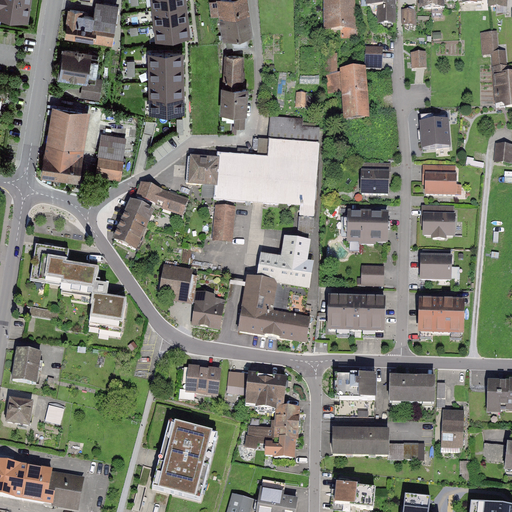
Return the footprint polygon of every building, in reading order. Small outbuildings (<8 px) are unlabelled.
[(0,0),(0,15),(26,19),(29,0),(0,0)] [(153,0),(155,9),(185,5),(184,0),(153,0)] [(248,8),(247,0),(217,0),(210,1),(213,17),(223,15),(223,12),(248,8)] [(355,28),(354,0),(325,0),(326,31),(341,31),(341,39),(357,39),(357,28),(355,28)] [(395,25),(395,0),(368,0),(368,7),(380,8),(378,25),(395,25)] [(442,0),(422,0),(423,9),(443,9),(442,0)] [(70,10),(66,35),(111,42),(117,6),(97,3),(94,17),(84,16),(84,12),(70,10)] [(155,9),(158,39),(189,35),(185,5),(155,9)] [(223,12),(223,15),(227,40),(232,39),(233,48),(247,46),(246,37),(252,36),(248,8),(223,12)] [(494,54),(493,36),(483,36),(484,55),(494,54)] [(384,69),(385,47),(367,47),(367,69),(384,69)] [(65,51),(60,76),(85,80),(83,96),(97,99),(100,82),(94,81),(99,56),(65,51)] [(181,51),(151,52),(151,68),(181,67),(181,51)] [(426,68),(425,54),(413,54),(414,68),(426,68)] [(494,54),(495,69),(506,68),(505,54),(494,54)] [(240,79),(241,57),(226,56),(224,88),(242,89),(242,79),(240,79)] [(181,67),(151,68),(152,82),(182,81),(181,67)] [(507,108),(511,107),(511,75),(508,75),(508,68),(506,68),(495,69),(497,103),(506,102),(507,108)] [(367,119),(363,71),(344,73),(346,120),(367,119)] [(182,81),(152,82),(152,97),(182,96),(182,81)] [(245,117),(246,90),(242,89),(224,88),(223,112),(236,113),(236,116),(245,117)] [(308,108),(308,92),(298,92),(298,108),(308,108)] [(182,96),(152,97),(153,113),(183,112),(182,96)] [(83,113),(57,109),(49,154),(45,153),(41,174),(79,180),(83,156),(76,155),(83,113)] [(255,158),(217,155),(217,162),(215,187),(214,200),(302,206),(301,216),(314,217),(320,145),(301,144),(302,129),(293,128),(294,121),(272,119),(270,141),(256,140),(255,158)] [(451,124),(419,127),(422,156),(453,153),(451,124)] [(124,139),(104,135),(98,173),(118,177),(124,139)] [(511,146),(499,145),(498,164),(511,165),(511,146)] [(215,187),(217,162),(190,160),(188,185),(215,187)] [(363,195),(388,195),(389,167),(363,167),(363,195)] [(428,169),(427,195),(456,196),(457,169),(428,169)] [(169,195),(143,185),(138,199),(164,208),(169,195)] [(187,201),(169,195),(164,208),(164,209),(182,216),(187,201)] [(132,203),(127,215),(148,224),(153,214),(132,203)] [(232,241),(235,211),(217,209),(214,239),(232,241)] [(425,210),(425,236),(454,236),(454,210),(425,210)] [(386,245),(387,216),(351,214),(350,243),(386,245)] [(127,215),(115,241),(137,251),(148,224),(127,215)] [(311,245),(276,239),(272,259),(262,257),(258,282),(309,290),(314,265),(307,264),(311,245)] [(60,295),(104,303),(106,289),(97,288),(99,272),(69,267),(71,253),(37,248),(31,282),(62,287),(60,295)] [(422,257),(422,281),(451,281),(451,257),(422,257)] [(384,268),(362,268),(361,288),(384,288),(384,268)] [(166,272),(162,293),(187,298),(190,277),(166,272)] [(308,322),(304,322),(309,290),(258,282),(249,280),(240,332),(305,343),(308,322)] [(195,325),(219,329),(225,291),(200,288),(195,325)] [(127,307),(95,301),(90,325),(123,331),(127,307)] [(328,336),(384,337),(385,302),(328,302),(328,336)] [(420,306),(420,338),(465,338),(465,306),(420,306)] [(41,356),(18,352),(13,382),(36,386),(41,356)] [(218,374),(184,370),(181,400),(195,402),(196,392),(216,395),(218,374)] [(250,377),(231,375),(229,393),(248,395),(250,377)] [(286,382),(250,377),(248,395),(247,405),(258,407),(258,409),(278,412),(278,409),(283,410),(286,382)] [(375,379),(342,378),(341,397),(375,398),(375,379)] [(434,382),(390,382),(390,407),(434,406),(434,382)] [(447,408),(447,383),(439,383),(439,408),(447,408)] [(511,386),(490,386),(490,410),(511,410),(511,386)] [(32,405),(12,402),(10,413),(7,415),(6,419),(8,422),(8,423),(29,426),(32,405)] [(377,402),(338,402),(339,416),(377,415),(377,402)] [(51,405),(47,421),(63,425),(67,409),(51,405)] [(283,410),(278,409),(278,412),(277,423),(273,423),(272,430),(272,432),(277,433),(276,448),(294,449),(295,440),(297,440),(299,411),(283,410)] [(465,416),(444,415),(442,445),(463,446),(465,416)] [(293,464),(294,449),(276,448),(277,433),(272,432),(272,430),(260,428),(260,420),(252,420),(251,427),(249,438),(247,437),(246,448),(256,450),(258,444),(267,445),(266,456),(275,457),(275,463),(293,464)] [(220,437),(169,424),(152,495),(202,508),(220,437)] [(394,435),(332,435),(332,459),(394,459),(394,435)] [(511,446),(485,443),(483,460),(506,463),(505,471),(511,471),(511,446)] [(77,511),(83,480),(0,466),(0,499),(75,511),(77,511)] [(265,485),(260,511),(297,511),(299,504),(284,502),(286,489),(265,485)] [(374,490),(337,487),(336,505),(373,508),(374,490)] [(251,511),(254,501),(233,495),(228,511),(251,511)] [(429,511),(431,500),(405,497),(403,511),(429,511)]
